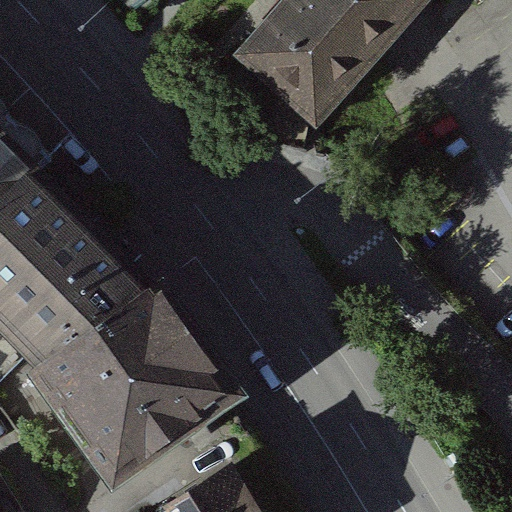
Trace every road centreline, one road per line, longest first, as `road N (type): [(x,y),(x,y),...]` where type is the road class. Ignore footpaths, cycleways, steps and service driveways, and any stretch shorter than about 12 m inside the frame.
road 1 (residential): [(511,397),(303,190),(252,197),(207,228)]
road 2 (tertiary): [(207,228),(408,511)]
road 3 (tertiary): [(14,0),(207,228)]
